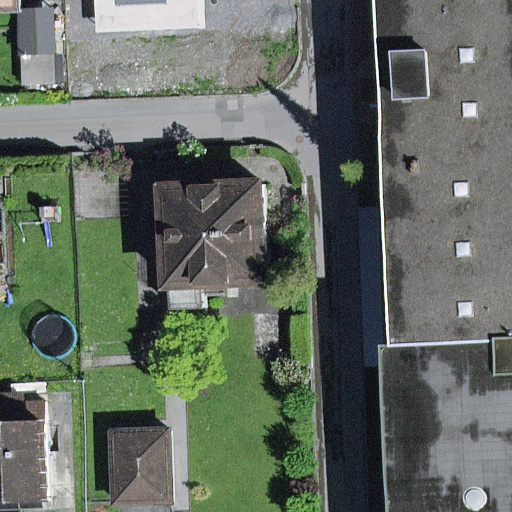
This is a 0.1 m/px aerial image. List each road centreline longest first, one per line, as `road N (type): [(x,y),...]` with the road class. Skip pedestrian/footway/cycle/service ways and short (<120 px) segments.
road 1 (residential): [(344,511),(333,118)]
road 2 (residential): [(0,132),(333,118)]
